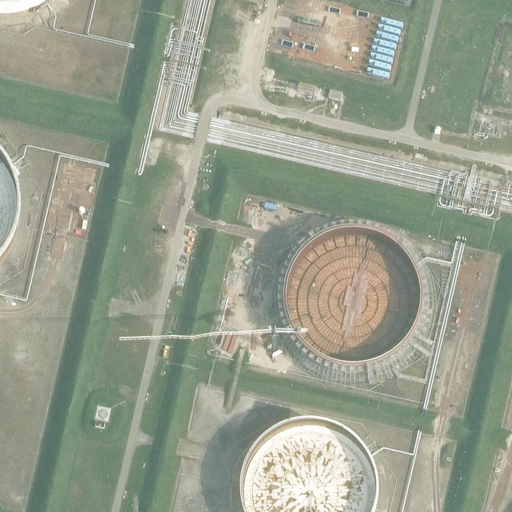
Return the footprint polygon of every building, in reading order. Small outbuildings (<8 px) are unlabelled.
[(0,0),(0,12),(15,13),(41,5),(47,0),(0,0)] [(316,88),(299,85),(298,92),(314,96),(316,88)] [(340,102),(342,95),(330,92),(328,99),(340,102)] [(0,258),(12,240),(18,214),(15,187),(3,163),(0,159),(0,258)] [(322,366),(344,375),(368,375),(391,368),(410,353),(422,332),(427,309),(424,285),(412,264),(394,248),(372,239),(348,239),(325,246),(306,261),(293,282),(289,305),(292,329),(304,350),(322,366)] [(381,511),(385,497),(381,474),(370,452),(352,437),(329,428),(305,427),(283,435),(264,450),(251,470),(246,494),(248,511),(381,511)]
